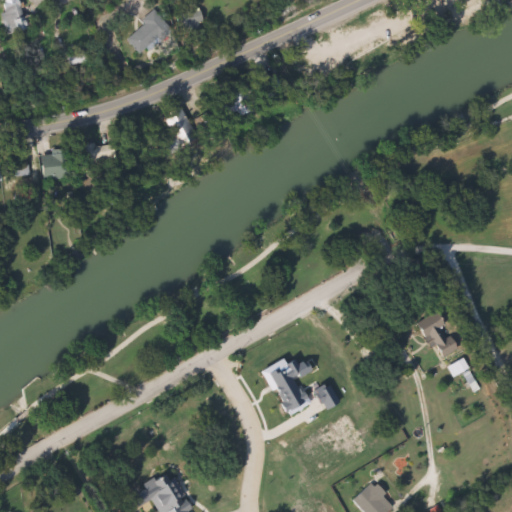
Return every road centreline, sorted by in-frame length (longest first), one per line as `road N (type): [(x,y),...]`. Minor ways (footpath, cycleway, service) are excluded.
road 1 (secondary): [(360,0),(171,79),(0,120)]
road 2 (residential): [(0,473),(121,406)]
